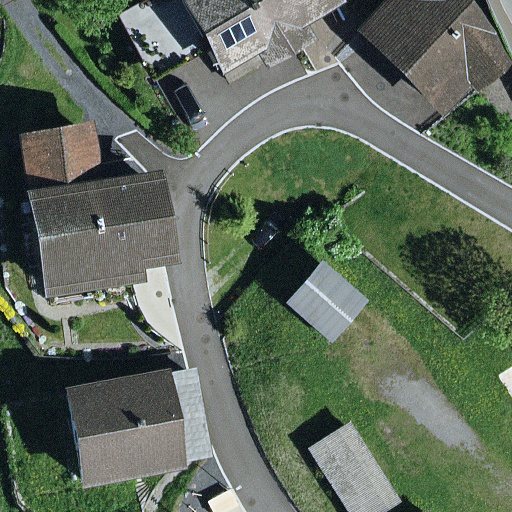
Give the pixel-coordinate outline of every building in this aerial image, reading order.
[(348,10),(342,0),(183,0),(225,78),(261,59),(265,68),(312,43),(306,32),(348,10)] [(380,0),(346,30),(426,118),(465,86),(470,92),(507,58),(454,0),(380,0)] [(177,259),(165,171),(97,180),(90,126),(25,135),(47,301),(103,294),(105,306),(149,300),(144,263),(177,259)] [(372,308),(320,266),(285,309),(336,351),(372,308)] [(189,463),(167,368),(64,392),(86,487),(189,463)] [(392,511),(407,502),(352,419),(311,445),(355,511),(392,511)]
